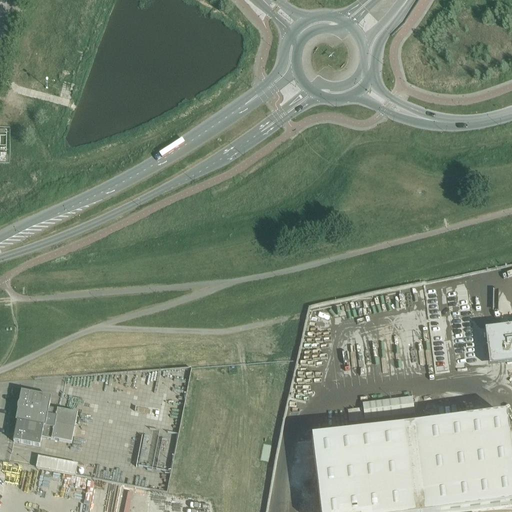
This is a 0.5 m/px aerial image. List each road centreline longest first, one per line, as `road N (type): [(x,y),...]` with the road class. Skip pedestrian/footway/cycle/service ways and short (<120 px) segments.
road 1 (tertiary): [(0,256),(124,209),(260,133)]
road 2 (tertiary): [(230,108),(139,168),(0,237)]
